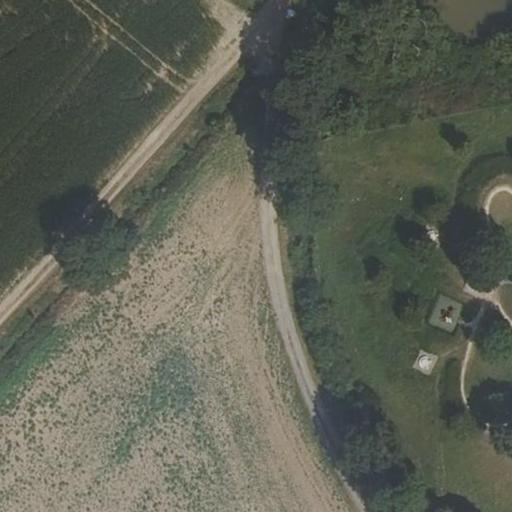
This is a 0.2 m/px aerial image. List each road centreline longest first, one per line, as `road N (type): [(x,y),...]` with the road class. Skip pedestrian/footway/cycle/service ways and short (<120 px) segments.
road 1 (track): [(365,511),(297,363),(265,214),(275,61),(253,39)]
road 2 (track): [(0,316),(253,39)]
